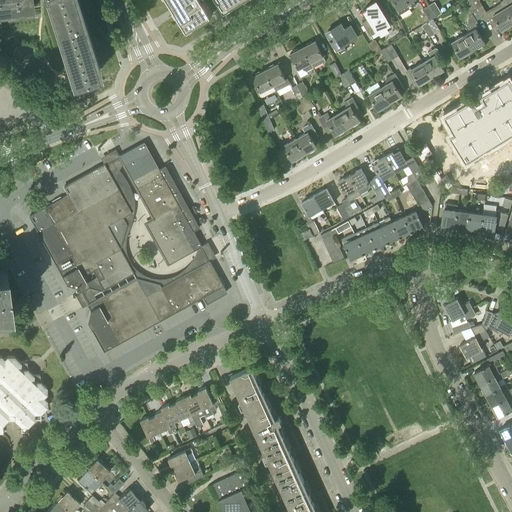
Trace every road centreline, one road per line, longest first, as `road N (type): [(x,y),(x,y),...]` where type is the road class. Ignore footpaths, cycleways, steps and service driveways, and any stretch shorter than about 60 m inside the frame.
road 1 (residential): [(219,216),(285,187),(511,53)]
road 2 (residential): [(511,492),(440,352),(420,264)]
road 3 (residential): [(352,511),(262,320)]
road 4 (residential): [(94,406),(262,320)]
road 5 (residential): [(420,264),(375,270),(262,320)]
road 6 (secondary): [(0,155),(141,101)]
road 7 (secondary): [(178,80),(305,0)]
road 8 (residential): [(0,508),(38,453),(94,406)]
road 9 (residential): [(174,511),(94,406)]
